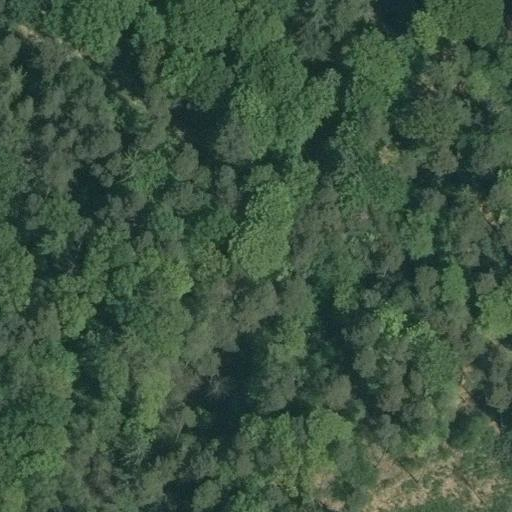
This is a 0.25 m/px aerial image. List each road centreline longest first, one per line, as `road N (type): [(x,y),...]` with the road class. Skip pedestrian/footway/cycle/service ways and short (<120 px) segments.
road 1 (track): [(397,0),(9,511)]
road 2 (track): [(0,28),(463,297),(511,343)]
